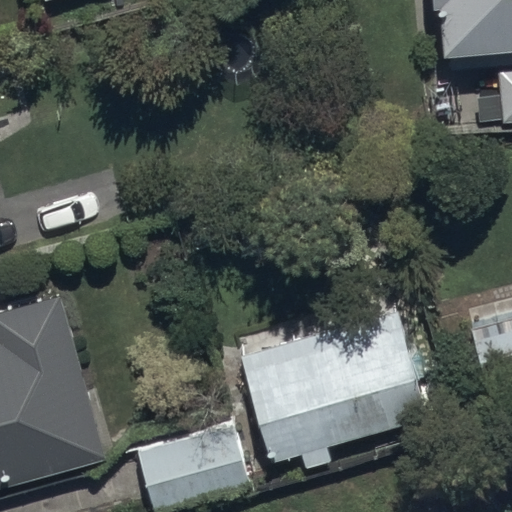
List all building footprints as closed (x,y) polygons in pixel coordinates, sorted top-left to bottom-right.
[(445,9),(446,56),(511,51),(511,0),(435,0),(436,10),(445,9)] [(511,67),(500,68),(503,121),(511,120),(511,67)] [(0,488),(108,459),(64,296),(0,313),(0,488)] [(397,307),(241,348),(273,464),(302,456),(306,470),(333,463),(329,448),(428,422),(397,307)] [(511,376),(511,321),(461,335),(474,386),(511,376)] [(154,511),(161,511),(252,488),(234,418),(137,443),(154,511)]
